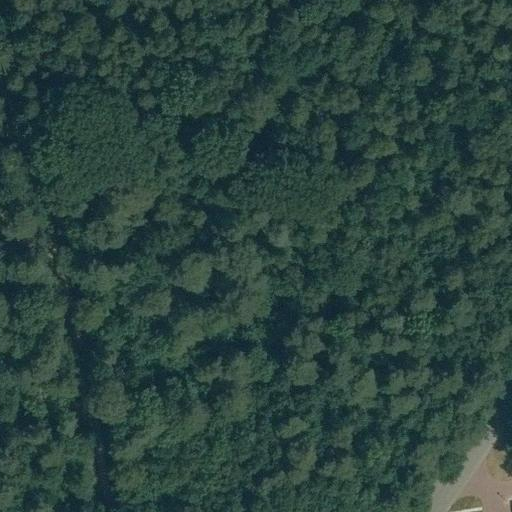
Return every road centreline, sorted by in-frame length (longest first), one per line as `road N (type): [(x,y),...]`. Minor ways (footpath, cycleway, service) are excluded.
road 1 (track): [(109,511),(48,221)]
road 2 (track): [(48,221),(24,128),(0,85)]
